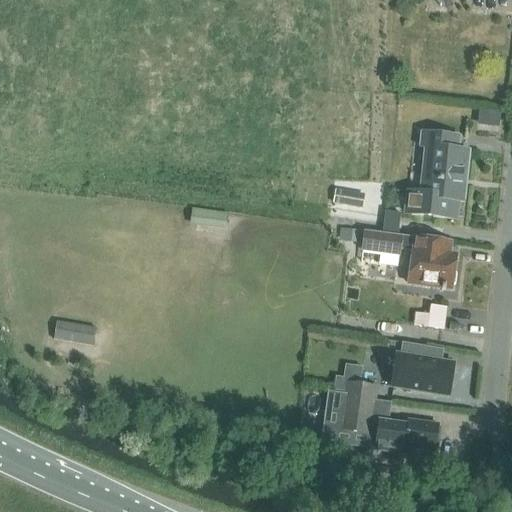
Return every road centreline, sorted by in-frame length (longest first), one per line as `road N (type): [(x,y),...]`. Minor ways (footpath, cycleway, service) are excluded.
road 1 (track): [(510,238),(150,182),(0,178)]
road 2 (residential): [(487,437),(511,229)]
road 3 (trunk): [(126,511),(0,457)]
